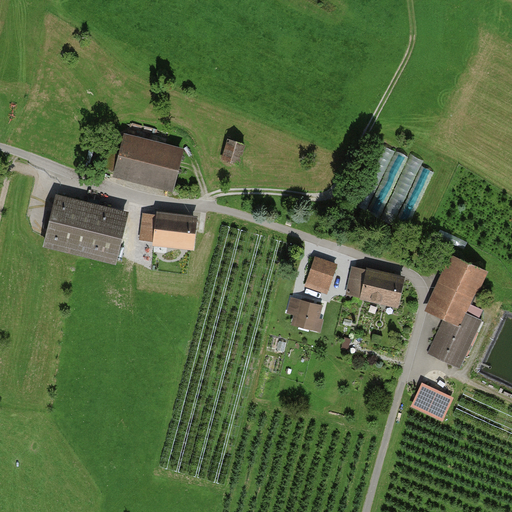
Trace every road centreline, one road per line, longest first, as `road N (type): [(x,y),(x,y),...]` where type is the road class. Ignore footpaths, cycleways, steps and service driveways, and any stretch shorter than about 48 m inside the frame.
road 1 (unclassified): [(367,511),(420,320),(417,279),(301,235),(203,205),(128,194),(0,147)]
road 2 (track): [(411,0),(414,39),(335,192),(236,191),(204,198),(203,205)]
